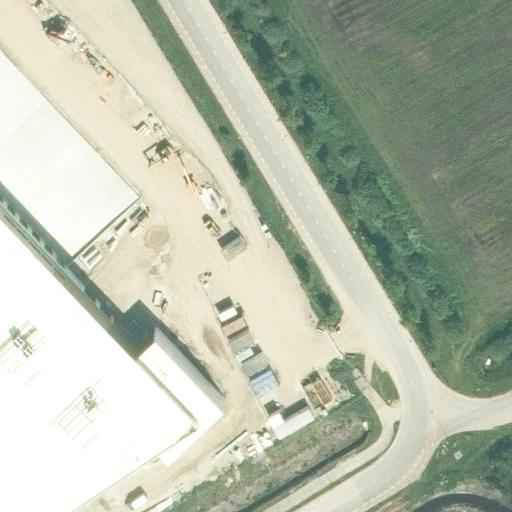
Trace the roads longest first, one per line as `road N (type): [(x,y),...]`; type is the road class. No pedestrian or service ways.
road 1 (tertiary): [(426,417),(408,372),(181,0)]
road 2 (tertiary): [(322,511),(386,472),(420,436),(426,417)]
